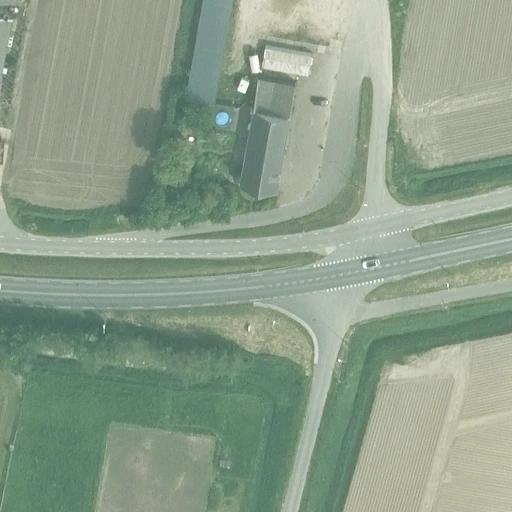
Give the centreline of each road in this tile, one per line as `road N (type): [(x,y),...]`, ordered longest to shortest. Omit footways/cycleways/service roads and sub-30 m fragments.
road 1 (unclassified): [(372,229),(267,246),(0,244)]
road 2 (secondary): [(348,275),(169,295),(0,290)]
road 3 (unclassified): [(292,511),(337,316)]
road 4 (unclassified): [(337,316),(511,285)]
road 5 (secondary): [(348,275),(511,239)]
road 6 (unclassified): [(511,197),(372,229)]
